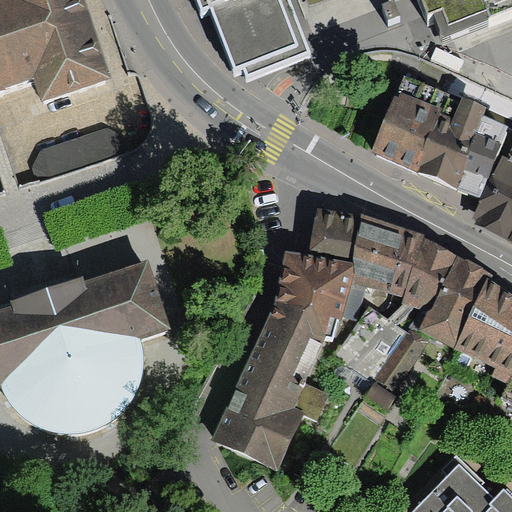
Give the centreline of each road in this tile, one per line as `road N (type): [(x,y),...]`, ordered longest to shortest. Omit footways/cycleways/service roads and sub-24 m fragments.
road 1 (secondary): [(511,267),(237,113),(172,50),(145,0)]
road 2 (residential): [(496,83),(399,47),(364,45),(263,100)]
